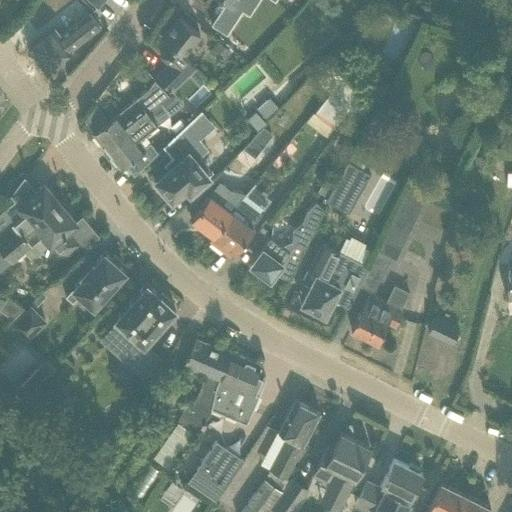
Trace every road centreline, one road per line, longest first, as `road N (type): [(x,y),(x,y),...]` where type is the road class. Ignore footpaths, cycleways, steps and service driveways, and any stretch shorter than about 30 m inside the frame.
road 1 (residential): [(511,464),(253,329),(157,262),(39,116)]
road 2 (unclassified): [(39,116),(86,81),(144,0)]
